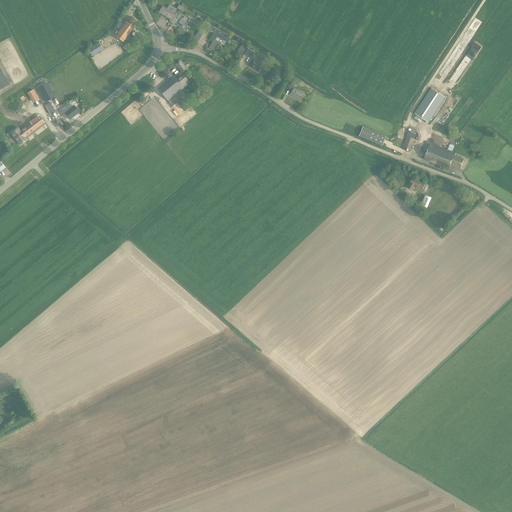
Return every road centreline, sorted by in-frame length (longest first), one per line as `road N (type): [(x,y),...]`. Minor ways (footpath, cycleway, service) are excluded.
road 1 (unclassified): [(158,47),(195,51),(302,116),(465,181),(511,209)]
road 2 (tertiary): [(0,191),(151,64),(158,47)]
